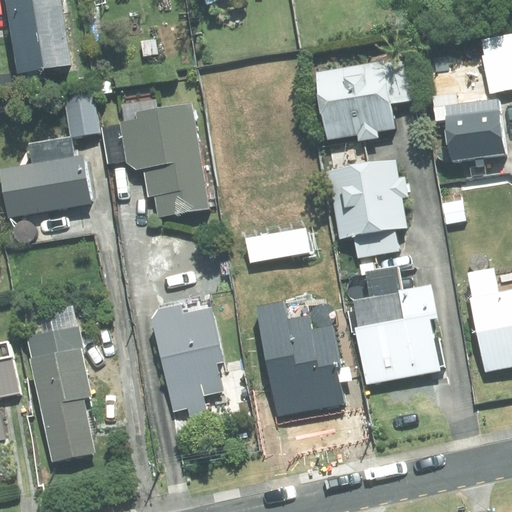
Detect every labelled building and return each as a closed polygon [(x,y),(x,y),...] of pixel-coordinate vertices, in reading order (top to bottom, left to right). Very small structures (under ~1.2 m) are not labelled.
[(11,0),(23,74),(76,65),(65,0),(11,0)] [(206,0),(212,10),(230,0),(206,0)] [(158,40),(142,41),(144,59),(160,56),(158,40)] [(511,53),(485,59),(492,94),(511,90),(511,53)] [(318,62),(331,142),(361,136),(362,142),(381,139),(380,132),(398,130),(394,104),(417,101),(411,63),(389,66),(388,62),(338,70),(336,59),(318,62)] [(112,82),(97,84),(99,97),(113,95),(112,82)] [(66,101),(73,141),(100,136),(93,97),(66,101)] [(501,100),(449,108),(457,163),(509,155),(501,100)] [(141,113),(142,121),(123,125),(129,164),(140,171),(146,170),(150,198),(157,196),(160,217),(211,210),(195,105),(141,113)] [(85,157),(3,171),(11,219),(93,206),(85,157)] [(405,199),(410,198),(407,179),(400,181),(398,163),(332,173),(343,240),(357,238),(360,259),(402,253),(398,231),(409,229),(405,199)] [(375,262),(361,265),(363,276),(370,275),(377,274),(375,262)] [(360,312),(352,315),(355,334),(360,333),(370,386),(443,372),(434,323),(444,321),(437,287),(406,293),(402,269),(377,274),(370,275),(375,301),(359,304),(360,312)] [(511,294),(476,301),(488,374),(511,369),(511,294)] [(262,309),(281,418),(346,406),(342,384),(354,382),(352,369),(344,371),(337,328),(315,332),(312,318),(291,322),(288,305),(262,309)] [(205,397),(227,393),(215,335),(217,331),(219,327),(219,322),(218,317),(215,314),(212,311),(208,308),(204,306),(199,306),(195,306),(191,308),(187,310),(186,306),(155,312),(176,415),(191,412),(192,419),(209,416),(205,397)] [(98,456),(88,399),(96,398),(87,352),(83,331),(32,341),(36,361),(55,464),(98,456)] [(0,442),(10,440),(1,398),(22,393),(16,362),(0,366),(0,442)]
